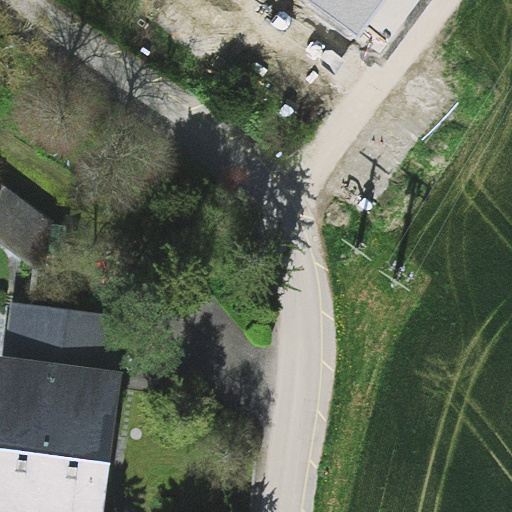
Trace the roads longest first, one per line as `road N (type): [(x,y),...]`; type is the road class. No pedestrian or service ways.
road 1 (residential): [(283,221),(241,173),(3,0)]
road 2 (residential): [(286,511),(297,361),(283,221)]
road 3 (residential): [(283,221),(445,0)]
